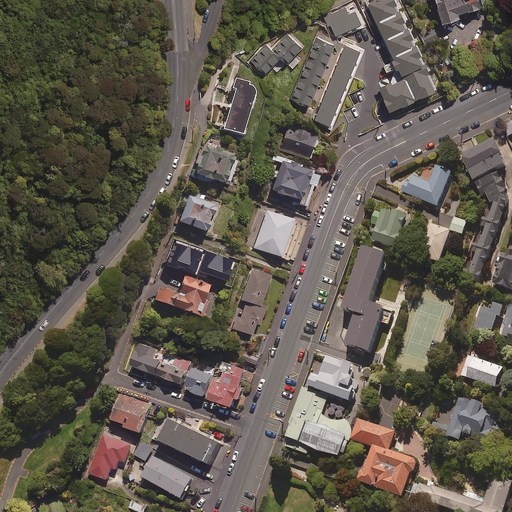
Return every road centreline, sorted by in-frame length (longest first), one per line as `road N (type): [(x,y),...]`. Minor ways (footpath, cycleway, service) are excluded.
road 1 (residential): [(262,429),(359,169),(511,91)]
road 2 (tertiary): [(0,373),(123,228),(158,174),(179,103),(183,29)]
road 3 (residential): [(173,213),(110,377)]
road 4 (residential): [(262,429),(110,377)]
